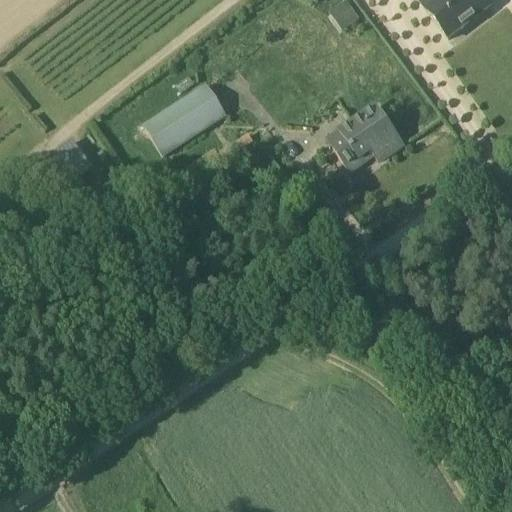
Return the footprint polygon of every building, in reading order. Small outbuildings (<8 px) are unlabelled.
[(438,0),(441,3),(427,14),(449,42),(491,10),(483,0),(438,0)] [(346,3),(333,12),(346,30),(358,21),(346,3)] [(223,119),(203,88),(141,129),(162,159),(223,119)] [(378,109),(339,136),(345,145),(333,153),(349,175),(366,164),(363,159),(371,154),(378,165),(404,147),(378,109)] [(57,199),(91,167),(67,142),(33,174),(57,199)]
